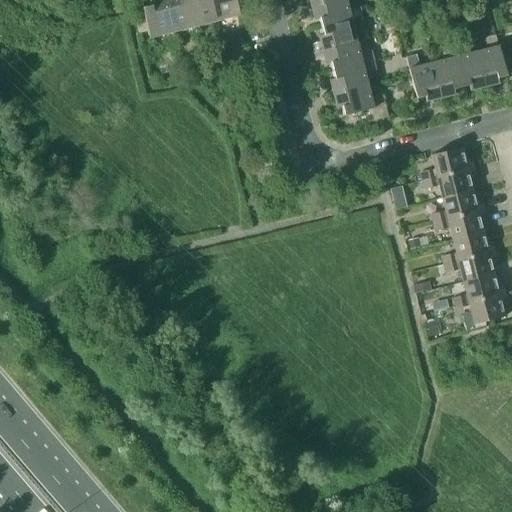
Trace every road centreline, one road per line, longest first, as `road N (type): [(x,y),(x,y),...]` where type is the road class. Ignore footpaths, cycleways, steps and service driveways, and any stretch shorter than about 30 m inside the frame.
road 1 (residential): [(268,0),(298,127),(313,157),(336,165),(511,117)]
road 2 (trunk): [(89,511),(0,410)]
